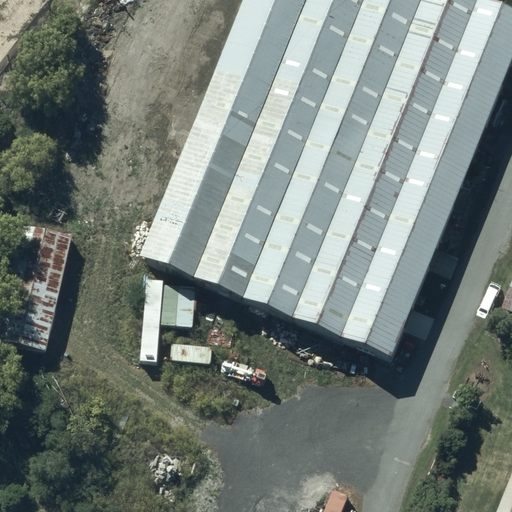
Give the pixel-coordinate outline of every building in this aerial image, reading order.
[(511,58),(511,11),(484,0),(239,0),(132,265),(387,368),(511,58)] [(71,239),(22,228),(0,332),(0,344),(46,354),(71,239)] [(103,277),(87,274),(80,314),(97,316),(103,277)] [(160,334),(194,335),(195,298),(162,296),(160,334)] [(213,351),(172,348),(170,368),(211,372),(213,351)] [(343,511),(348,502),(332,496),(326,511),(343,511)]
